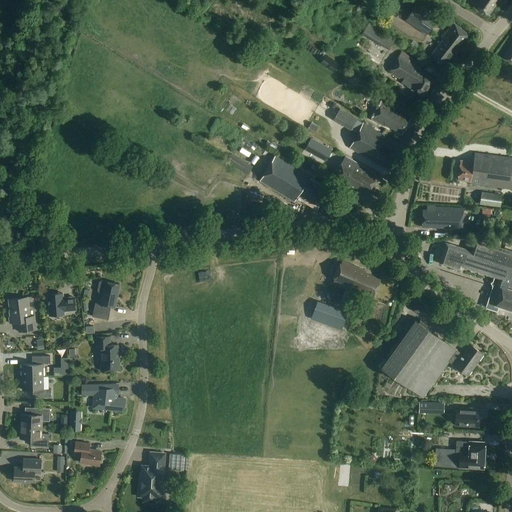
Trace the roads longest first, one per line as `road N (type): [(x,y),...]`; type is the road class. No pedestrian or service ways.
road 1 (residential): [(101,501),(139,423),(141,315),(154,244)]
road 2 (tertiary): [(154,244),(400,218)]
road 3 (tertiary): [(400,218),(430,114),(494,33)]
road 4 (tertiary): [(511,346),(412,272),(400,218)]
road 5 (tertiary): [(0,264),(154,244)]
